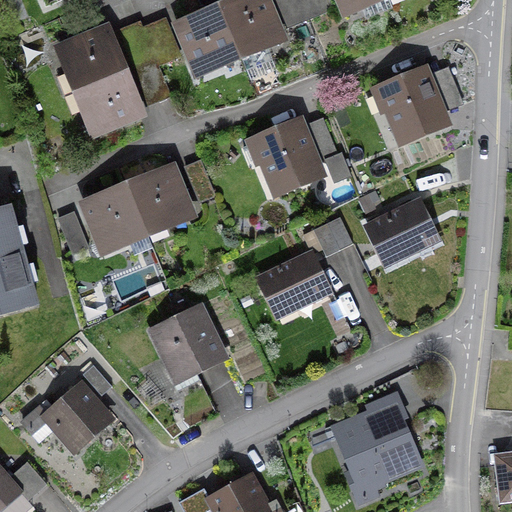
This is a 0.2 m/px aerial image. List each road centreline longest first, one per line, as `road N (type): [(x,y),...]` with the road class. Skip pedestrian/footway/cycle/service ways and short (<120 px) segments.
road 1 (residential): [(494,14),(91,166)]
road 2 (residential): [(110,511),(218,445),(416,355),(474,344)]
road 3 (residential): [(490,112),(474,344)]
road 4 (residential): [(474,344),(461,468),(466,511)]
